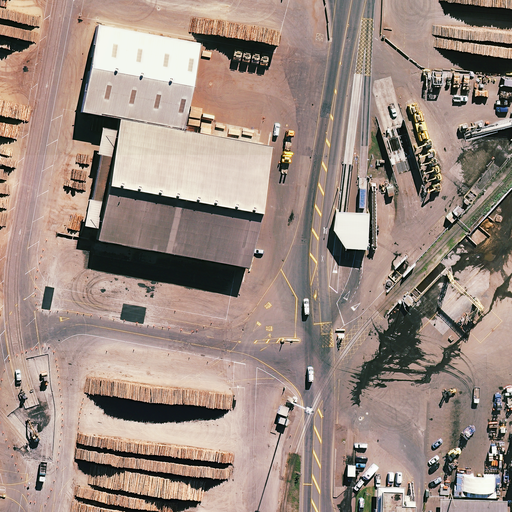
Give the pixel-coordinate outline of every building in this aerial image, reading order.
[(193,42),(95,24),(79,110),(177,128),(193,42)] [(263,146),(115,118),(93,235),(241,262),(263,146)] [(91,182),(72,180),(70,195),(89,197),(91,182)] [(369,210),(335,209),(333,227),(345,247),(367,247),(369,210)] [(403,511),(405,480),(380,479),(379,511),(403,511)] [(507,511),(509,497),(442,494),(440,511),(507,511)]
